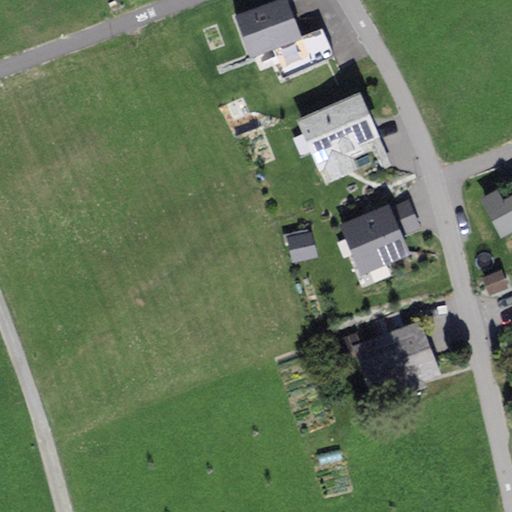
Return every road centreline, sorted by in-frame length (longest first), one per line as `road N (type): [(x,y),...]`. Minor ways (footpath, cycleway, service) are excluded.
road 1 (unclassified): [(510,511),(431,167),(343,0)]
road 2 (track): [(0,308),(61,511)]
road 3 (unclassified): [(192,0),(0,69)]
